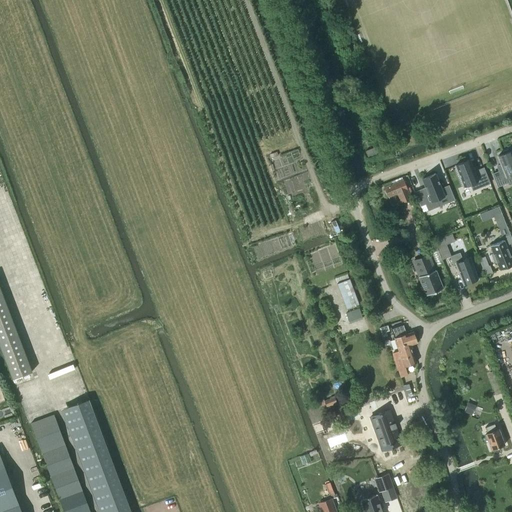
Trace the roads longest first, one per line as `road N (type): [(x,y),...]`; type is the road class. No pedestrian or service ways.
road 1 (unclassified): [(429,333),(419,384),(451,472),(456,511)]
road 2 (residential): [(349,190),(511,128)]
road 3 (unclassified): [(349,190),(390,300),(429,333)]
